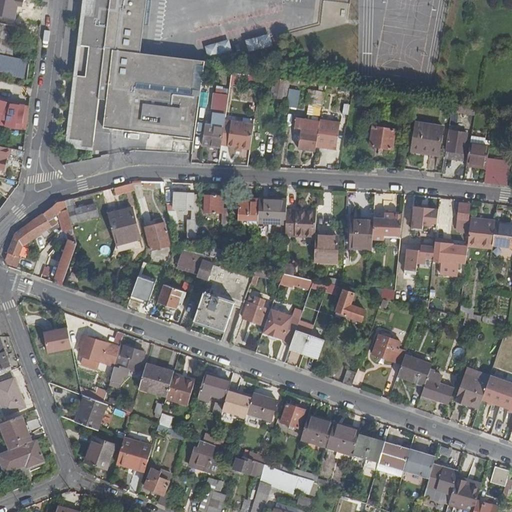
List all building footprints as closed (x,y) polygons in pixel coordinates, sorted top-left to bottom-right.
[(112,0),(84,0),(67,139),(75,141),(84,142),(83,148),(92,149),(94,149),(100,100),(108,101),(104,129),(135,133),(151,135),(195,140),(203,80),(195,79),(196,73),(185,72),(186,66),(178,65),(178,71),(161,69),(158,68),(159,63),(151,62),(150,67),(144,66),(141,66),(142,54),(145,27),(148,0),(119,0),(119,5),(112,4),(112,0)] [(0,23),(0,51),(17,54),(21,26),(0,23)] [(246,50),(270,47),(269,36),(245,39),(246,50)] [(207,59),(232,51),(228,39),(204,47),(207,59)] [(158,68),(161,69),(178,71),(178,65),(186,66),(185,72),(196,73),(195,79),(203,80),(205,62),(187,60),(142,54),(141,66),(144,66),(150,67),(151,62),(159,63),(158,68)] [(228,86),(238,87),(239,74),(229,74),(228,86)] [(275,100),(288,102),(290,91),(291,83),(278,81),(275,100)] [(209,112),(225,114),(228,89),(213,87),(209,112)] [(340,120),(344,97),(333,96),(334,89),(326,88),(325,94),(323,105),(321,117),(340,120)] [(316,104),(323,105),(325,94),(318,93),(316,104)] [(454,105),(453,114),(475,117),(476,109),(454,105)] [(203,146),(222,149),(226,117),(214,115),(212,127),(206,126),(203,146)] [(392,150),(396,130),(386,129),(387,121),(375,119),(371,147),(392,150)] [(299,150),(316,152),(319,136),(320,122),(303,120),(302,130),(299,150)] [(386,129),(396,130),(397,123),(387,121),(386,129)] [(440,157),(444,128),(417,124),(413,150),(430,153),(430,156),(440,157)] [(464,162),(468,134),(450,132),(446,160),(464,162)] [(472,137),(468,162),(487,165),(491,143),(486,142),(487,139),(472,137)] [(92,149),(83,148),(84,142),(75,141),(67,139),(66,149),(74,149),(83,151),(92,151),(94,152),(94,149),(92,149)] [(8,158),(10,149),(9,149),(0,146),(0,170),(5,172),(7,165),(6,165),(4,161),(4,159),(6,159),(8,158)] [(508,172),(510,163),(490,158),(487,167),(508,172)] [(486,170),(484,185),(499,186),(501,172),(486,170)] [(116,195),(135,190),(133,184),(114,189),(116,195)] [(175,209),(193,210),(194,195),(176,194),(175,209)] [(229,231),(230,209),(224,209),(225,196),(207,195),(206,214),(223,215),(223,225),(224,225),(224,230),(229,231)] [(77,209),(74,199),(66,201),(73,223),(99,216),(95,203),(88,206),(87,204),(84,205),(84,207),(77,209)] [(259,222),(260,200),(250,200),(250,203),(241,202),(240,221),(248,221),(248,225),(250,228),(259,227),(259,222)] [(287,224),(287,212),(288,201),(260,200),(259,222),(260,222),(260,237),(268,237),(269,223),(287,224)] [(57,280),(65,283),(78,244),(73,223),(66,201),(58,203),(53,207),(59,216),(63,214),(67,232),(70,242),(57,280)] [(468,225),(470,206),(459,205),(458,223),(468,225)] [(54,219),(59,216),(53,207),(17,235),(6,260),(7,264),(17,267),(21,258),(20,257),(23,247),(43,235),(42,235),(52,229),(54,232),(60,228),(54,219)] [(437,227),(439,210),(415,208),(413,225),(414,225),(414,228),(426,230),(426,226),(437,227)] [(109,215),(116,246),(141,240),(133,209),(109,215)] [(316,231),(317,214),(287,212),(287,224),(286,230),(316,231)] [(63,214),(59,216),(63,230),(64,232),(67,232),(63,214)] [(402,233),(404,216),(386,214),(385,219),(374,218),(374,221),(373,243),(384,244),(385,239),(401,241),(402,233)] [(352,246),(373,248),(373,243),(374,221),(354,219),(352,246)] [(493,250),(493,247),(496,226),(496,223),(471,220),(468,247),(493,250)] [(196,233),(197,221),(188,221),(187,233),(196,233)] [(165,234),(168,234),(165,223),(146,228),(152,251),(168,247),(165,234)] [(511,248),(511,227),(496,226),(493,247),(511,248)] [(339,238),(316,238),(315,262),(337,264),(339,238)] [(446,248),(446,245),(436,244),(434,262),(444,264),(443,272),(451,273),(454,249),(446,248)] [(210,281),(218,259),(203,255),(198,254),(185,250),(179,269),(186,271),(187,268),(201,273),(199,278),(210,281)] [(218,259),(228,261),(228,253),(213,250),(212,253),(204,251),(203,255),(218,259)] [(222,270),(216,267),(213,275),(219,278),(222,270)] [(277,273),(258,269),(256,275),(260,276),(269,279),(269,278),(275,279),(277,273)] [(126,302),(147,306),(154,275),(132,271),(126,302)] [(284,276),(282,281),(281,285),(293,289),(294,286),(296,279),(284,276)] [(311,290),(312,289),(314,283),(296,279),(294,286),(311,290)] [(329,286),(337,288),(339,282),(329,280),(328,286),(329,286)] [(326,294),(329,286),(328,286),(314,282),(314,283),(312,289),(326,294)] [(187,294),(165,286),(159,304),(177,310),(181,299),(185,300),(187,294)] [(338,297),(340,289),(337,288),(329,286),(327,294),(338,297)] [(379,298),(393,299),(394,290),(380,289),(379,298)] [(361,323),(365,312),(351,307),(355,295),(344,292),(337,313),(347,316),(347,318),(361,323)] [(206,293),(196,322),(226,333),(236,304),(206,293)] [(263,327),(269,311),(263,309),(265,302),(252,297),(243,320),(263,327)] [(428,310),(429,303),(413,299),(411,306),(422,309),(428,310)] [(292,346),(300,324),(301,320),(272,310),(264,334),(271,336),(277,338),(284,341),(283,343),(292,346)] [(439,313),(428,310),(427,316),(437,318),(439,313)] [(472,312),(461,310),(460,318),(467,320),(473,321),(474,316),(474,315),(471,315),(472,312)] [(57,326),(48,315),(34,325),(43,337),(50,332),(53,336),(60,331),(56,327),(57,326)] [(494,326),(495,323),(496,318),(484,315),(484,317),(483,324),(494,326)] [(233,336),(242,339),(247,322),(239,319),(233,336)] [(475,330),(478,322),(473,321),(467,320),(464,326),(475,330)] [(305,354),(311,338),(314,328),(300,324),(292,346),(291,349),(305,354)] [(402,366),(407,353),(398,350),(401,343),(379,336),(373,355),(402,366)] [(0,376),(12,372),(0,337),(0,376)] [(121,348),(115,346),(87,338),(85,343),(82,342),(80,347),(83,348),(81,357),(85,358),(83,366),(98,371),(101,362),(115,367),(121,350),(121,348)] [(319,360),(325,342),(311,338),(305,354),(319,360)] [(146,354),(122,346),(121,350),(115,367),(115,368),(120,369),(121,367),(128,369),(140,373),(146,354)] [(402,366),(398,377),(425,387),(430,373),(431,371),(433,366),(409,358),(410,355),(407,353),(402,366)] [(174,375),(175,373),(165,371),(164,373),(146,367),(140,389),(168,397),(174,375)] [(12,372),(0,376),(0,399),(6,416),(26,408),(12,372)] [(352,388),(357,375),(348,372),(343,385),(352,388)] [(422,397),(449,406),(455,390),(440,384),(442,377),(434,375),(430,373),(425,387),(422,397)] [(168,397),(167,399),(188,406),(196,382),(174,375),(168,397)] [(229,392),(232,383),(206,375),(199,400),(202,401),(203,399),(211,402),(212,395),(227,400),(229,392)] [(481,406),(489,383),(466,375),(457,402),(467,405),(468,401),(481,406)] [(83,396),(86,397),(92,400),(94,394),(81,389),(83,396)] [(238,395),(229,392),(227,400),(225,407),(223,412),(247,419),(248,414),(253,399),(243,396),(238,395)] [(278,402),(254,394),(253,399),(248,414),(272,422),(278,402)] [(86,397),(76,423),(97,431),(105,411),(113,415),(115,408),(105,404),(97,402),(92,400),(86,397)] [(222,417),(223,412),(225,407),(216,405),(214,415),(222,417)] [(281,422),(291,426),(294,427),(299,429),(306,411),(288,405),(281,422)] [(159,425),(169,429),(172,418),(162,415),(159,425)] [(33,442),(23,416),(1,425),(12,450),(33,442)] [(302,440),(327,448),(334,427),(334,425),(308,417),(302,440)] [(186,436),(160,426),(158,431),(184,441),(186,436)] [(327,448),(354,455),(359,435),(360,433),(343,427),(342,429),(334,427),(327,448)] [(217,447),(223,449),(226,439),(216,435),(215,442),(213,446),(217,447)] [(379,464),(385,443),(359,435),(354,455),(367,459),(364,468),(377,473),(379,464)] [(107,471),(116,446),(95,438),(88,455),(92,456),(89,464),(107,471)] [(37,440),(33,442),(12,450),(0,455),(0,460),(6,475),(27,467),(28,469),(45,461),(37,440)] [(136,470),(145,473),(153,449),(125,440),(124,441),(119,460),(137,466),(136,470)] [(203,442),(202,441),(198,450),(197,449),(191,465),(203,470),(205,465),(217,470),(222,457),(215,455),(217,447),(213,446),(203,442)] [(404,472),(410,451),(385,443),(379,464),(404,472)] [(435,459),(410,451),(404,472),(429,480),(434,465),(435,459)] [(234,470),(250,475),(254,462),(243,457),(242,461),(238,459),(234,470)] [(260,485),(266,466),(254,462),(250,475),(258,478),(256,483),(260,485)] [(205,465),(203,470),(215,475),(217,470),(205,465)] [(434,465),(429,480),(424,498),(449,506),(458,472),(434,465)] [(263,511),(271,487),(294,495),(296,491),(309,496),(315,483),(303,479),(291,476),(266,466),(260,485),(254,504),(251,511),(263,511)] [(507,480),(509,473),(495,469),(490,484),(504,489),(507,480)] [(158,505),(165,508),(169,494),(166,493),(173,476),(163,471),(162,473),(153,470),(146,488),(162,495),(158,505)] [(291,476),(303,479),(304,475),(293,471),(291,476)] [(303,479),(315,483),(317,484),(319,479),(304,475),(303,479)] [(504,489),(501,499),(511,502),(511,498),(511,482),(507,480),(504,489)] [(207,490),(215,492),(217,484),(210,481),(207,490)] [(250,503),(254,504),(260,485),(256,483),(250,503)] [(199,511),(208,511),(215,492),(207,490),(199,511)] [(354,500),(357,491),(350,490),(348,498),(354,500)] [(215,492),(208,511),(221,511),(226,496),(215,492)] [(308,511),(311,502),(301,498),(297,507),(308,511)] [(243,511),(251,511),(254,504),(250,503),(249,505),(246,503),(243,511)] [(497,511),(498,509),(476,503),(473,511),(497,511)]
